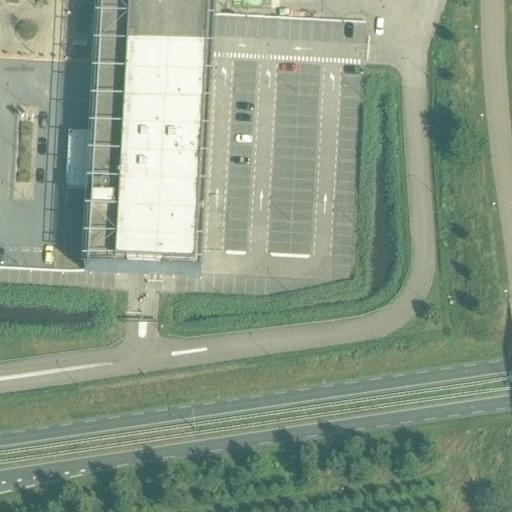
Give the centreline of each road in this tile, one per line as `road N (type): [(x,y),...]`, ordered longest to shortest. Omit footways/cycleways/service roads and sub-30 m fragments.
road 1 (primary): [(0,478),(511,402)]
road 2 (primary): [(511,366),(0,442)]
road 3 (residential): [(511,219),(493,0)]
